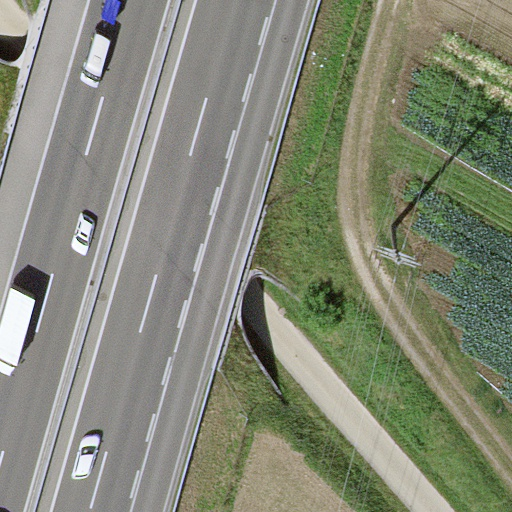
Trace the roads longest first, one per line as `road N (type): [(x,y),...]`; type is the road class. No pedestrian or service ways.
road 1 (track): [(434,511),(0,8)]
road 2 (motorway): [(91,511),(236,0)]
road 3 (track): [(511,469),(398,313),(368,261),(353,208),(356,142),(393,0)]
road 4 (motorway): [(132,0),(0,466)]
